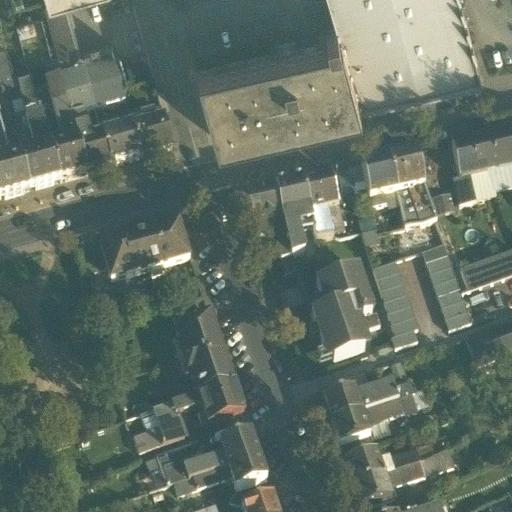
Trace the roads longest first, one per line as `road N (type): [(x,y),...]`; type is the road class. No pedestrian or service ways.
road 1 (secondary): [(202,178),(511,102)]
road 2 (unclassified): [(511,320),(276,402)]
road 3 (residential): [(202,178),(276,402)]
road 4 (secondary): [(0,236),(202,178)]
road 5 (residential): [(151,0),(202,178)]
